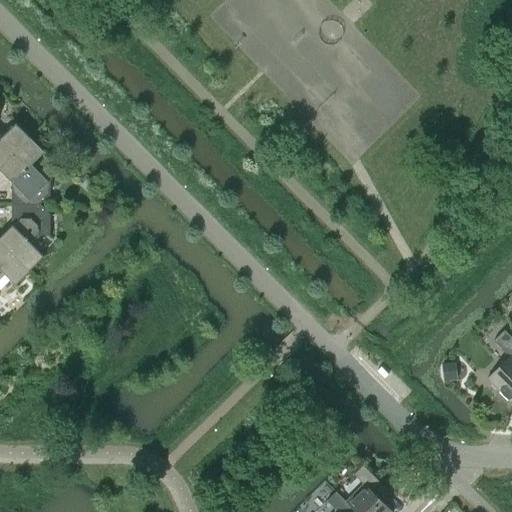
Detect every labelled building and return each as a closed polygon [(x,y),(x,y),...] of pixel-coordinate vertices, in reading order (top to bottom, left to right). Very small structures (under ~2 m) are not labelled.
[(0,166),(29,138),(15,125),(3,137),(0,134),(0,166)] [(29,138),(0,166),(0,170),(13,184),(13,204),(39,204),(49,194),(49,175),(40,175),(30,165),(42,152),(29,138)] [(39,204),(13,204),(13,225),(0,238),(0,241),(28,270),(42,257),(29,244),(39,234),(49,234),(49,215),(39,204)] [(28,270),(0,241),(0,273),(2,272),(15,284),(28,270)] [(508,357),(487,379),(499,390),(500,392),(502,395),(504,397),(506,399),(508,400),(511,403),(511,339),(503,330),(493,341),(508,357)] [(356,511),(393,511),(394,511),(375,492),(384,484),(364,465),(355,474),(365,483),(346,501),(356,511)] [(335,511),(355,511),(356,511),(346,501),(337,492),(327,501),(337,511),(335,511)]
